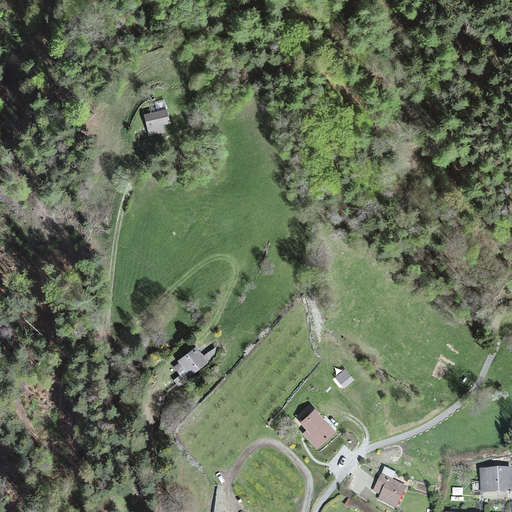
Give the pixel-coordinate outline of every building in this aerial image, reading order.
[(168,125),(165,112),(144,117),(149,137),(167,133),(165,126),(168,125)] [(218,353),(208,336),(197,342),(207,359),(218,353)] [(207,364),(194,348),(177,362),(180,366),(176,369),(186,381),(207,364)] [(335,372),(341,385),(353,380),(348,367),(335,372)] [(334,432),(311,411),(299,425),(306,431),(303,435),(318,449),(334,432)] [(395,476),(383,471),(374,493),(382,497),(380,501),(397,508),(405,490),(391,484),(395,476)] [(511,472),(482,474),(483,495),(511,493),(511,472)]
